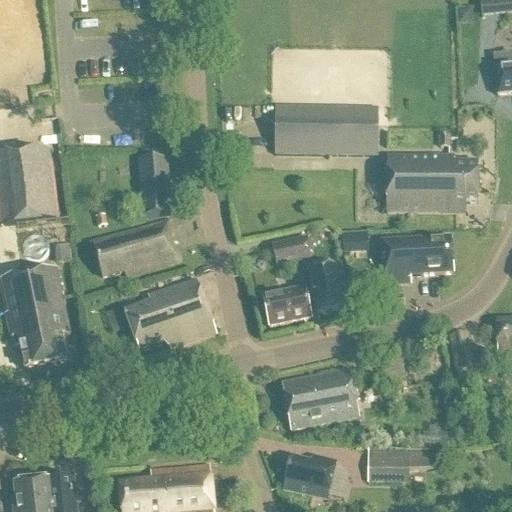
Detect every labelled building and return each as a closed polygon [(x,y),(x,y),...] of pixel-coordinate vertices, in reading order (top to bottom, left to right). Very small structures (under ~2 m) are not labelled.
[(511,56),(493,58),(494,69),(497,100),(511,97),(511,56)] [(275,111),(275,160),(378,161),(378,131),(378,114),(378,112),(275,111)] [(451,140),(439,140),(439,152),(451,152),(451,140)] [(50,151),(0,157),(0,228),(59,222),(50,151)] [(454,160),(387,159),(386,217),(466,218),(466,207),(478,207),(478,166),(454,166),(454,160)] [(143,222),(170,220),(167,163),(139,165),(143,222)] [(172,239),(167,226),(93,246),(102,282),(125,276),(126,280),(180,266),(177,252),(172,239)] [(353,236),(355,254),(380,253),(378,234),(353,236)] [(277,271),(313,263),(312,258),(305,260),(302,248),(309,246),(308,241),(272,249),(277,271)] [(384,288),(395,288),(411,287),(411,280),(453,277),(451,243),(381,248),(384,288)] [(71,249),(54,251),(56,267),(72,266),(71,249)] [(344,279),(341,267),(308,274),(317,317),(345,312),(338,280),(344,279)] [(61,340),(70,338),(56,272),(0,283),(0,292),(8,328),(0,329),(0,342),(0,344),(13,341),(16,353),(21,352),(26,374),(67,366),(61,340)] [(217,338),(197,284),(148,301),(150,308),(125,317),(139,356),(163,348),(170,353),(171,354),(217,338)] [(263,300),(270,332),(311,323),(305,291),(263,300)] [(511,323),(496,324),(497,362),(511,361),(511,323)] [(474,379),(465,338),(449,341),(458,383),(474,379)] [(441,358),(432,359),(433,371),(442,369),(441,358)] [(380,368),(383,389),(405,385),(402,364),(380,368)] [(511,368),(502,369),(503,381),(511,380),(511,368)] [(360,423),(350,376),(283,390),(292,436),(360,423)] [(436,457),(369,457),(369,487),(408,487),(408,477),(436,477),(436,457)] [(319,468),(290,462),(284,494),(329,503),(337,466),(320,463),(319,468)] [(213,511),(210,469),(150,475),(151,487),(119,490),(121,511),(213,511)] [(76,511),(74,482),(14,488),(15,501),(13,503),(13,511),(76,511)]
